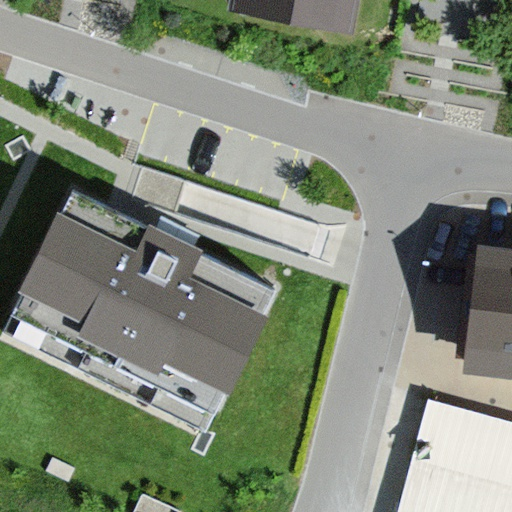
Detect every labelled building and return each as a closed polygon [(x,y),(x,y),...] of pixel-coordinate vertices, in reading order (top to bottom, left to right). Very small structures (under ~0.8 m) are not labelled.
[(359,0),(221,0),(220,10),(353,36),(359,0)] [(63,181),(52,204),(135,243),(146,219),(63,181)] [(225,387),(264,305),(187,269),(198,245),(146,219),(135,243),(52,204),(15,282),(81,314),(74,328),(158,368),(163,357),(225,387)] [(511,236),(470,231),(453,359),(511,366),(511,236)] [(276,281),(198,245),(187,269),(264,305),(276,281)] [(0,327),(206,427),(225,387),(163,357),(158,368),(74,328),(81,314),(15,282),(0,311),(0,327)] [(511,511),(511,423),(431,402),(401,511),(511,511)] [(54,455),(46,470),(71,482),(78,467),(54,455)]
